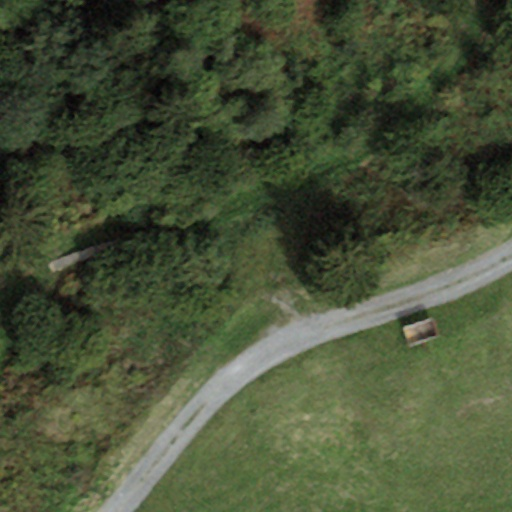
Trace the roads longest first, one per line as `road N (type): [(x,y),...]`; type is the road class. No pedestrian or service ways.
road 1 (track): [(310,338),(226,385),(186,422),(116,511)]
road 2 (track): [(511,254),(310,338)]
